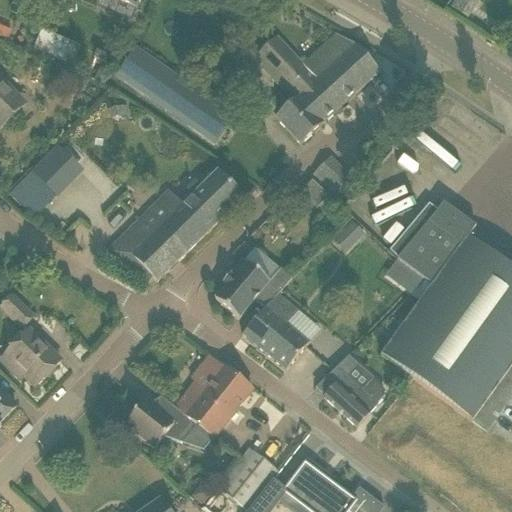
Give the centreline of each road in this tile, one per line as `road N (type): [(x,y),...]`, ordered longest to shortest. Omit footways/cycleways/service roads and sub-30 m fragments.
road 1 (unclassified): [(175,315),(307,154),(440,44)]
road 2 (residential): [(434,511),(175,315)]
road 3 (unclassified): [(0,466),(175,315)]
road 4 (residential): [(175,315),(0,224)]
